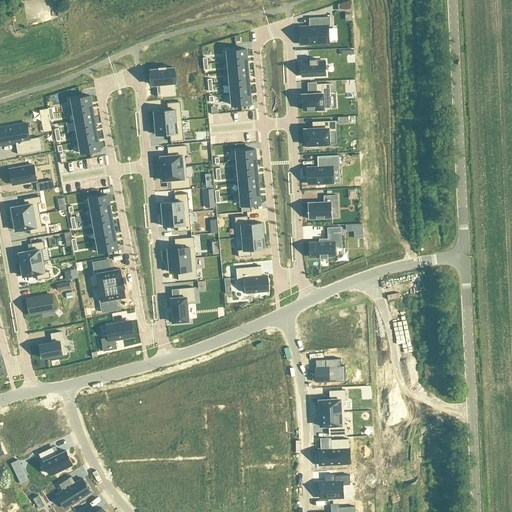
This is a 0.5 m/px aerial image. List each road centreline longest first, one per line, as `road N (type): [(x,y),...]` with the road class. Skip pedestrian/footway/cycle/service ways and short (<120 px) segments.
road 1 (unclassified): [(464,257),(452,0)]
road 2 (unclassified): [(476,511),(464,257)]
road 3 (residential): [(293,122),(290,44),(276,29),(255,42),(263,124)]
road 4 (residential): [(114,171),(101,91),(128,79),(141,89),(148,165)]
road 5 (residential): [(283,313),(304,408),(307,511)]
road 6 (residential): [(162,331),(147,332),(141,320),(114,171)]
road 7 (residential): [(263,124),(276,274),(303,277)]
road 8 (residential): [(148,165),(162,331)]
road 9 (residential): [(0,209),(27,362)]
road 10 (residential): [(303,277),(293,122)]
road 11 (residential): [(66,386),(97,474),(127,511)]
road 12 (residential): [(168,359),(283,313)]
